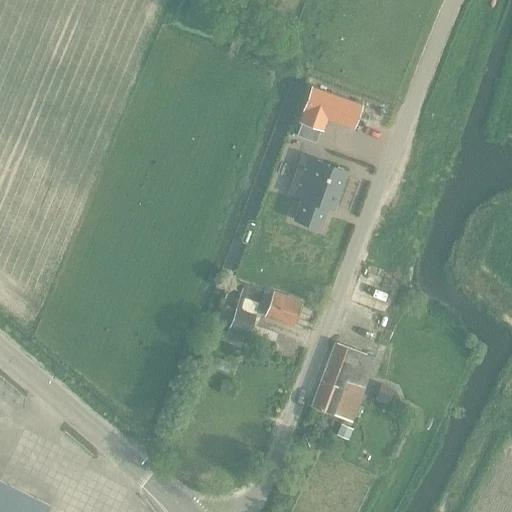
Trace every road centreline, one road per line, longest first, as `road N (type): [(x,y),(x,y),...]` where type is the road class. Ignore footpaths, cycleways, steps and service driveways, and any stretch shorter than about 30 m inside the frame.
road 1 (unclassified): [(233,511),(263,488),(454,0)]
road 2 (tertiary): [(185,511),(0,350)]
